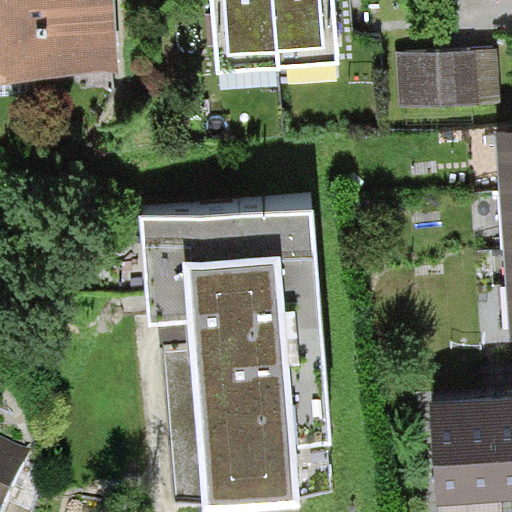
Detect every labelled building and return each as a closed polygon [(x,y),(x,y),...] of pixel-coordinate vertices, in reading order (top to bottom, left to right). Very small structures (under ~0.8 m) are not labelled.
[(0,0),(0,59),(116,56),(114,0),(0,0)] [(203,0),(207,58),(333,50),(329,0),(203,0)] [(494,53),(392,55),(393,100),(495,97),(494,53)] [(511,128),(492,130),(506,325),(511,324),(511,128)] [(339,483),(317,180),(142,193),(150,302),(193,299),(195,322),(205,463),(214,463),(216,492),(339,483)] [(511,479),(511,390),(489,392),(424,397),(431,486),(511,479)] [(0,506),(27,452),(0,438),(0,506)]
